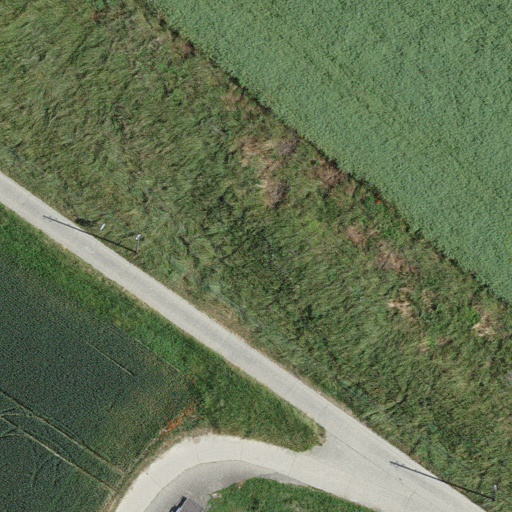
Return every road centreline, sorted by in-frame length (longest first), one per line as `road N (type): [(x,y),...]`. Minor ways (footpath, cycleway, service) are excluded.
road 1 (residential): [(393,473),(0,187)]
road 2 (residential): [(393,473),(289,458),(211,467),(157,511)]
